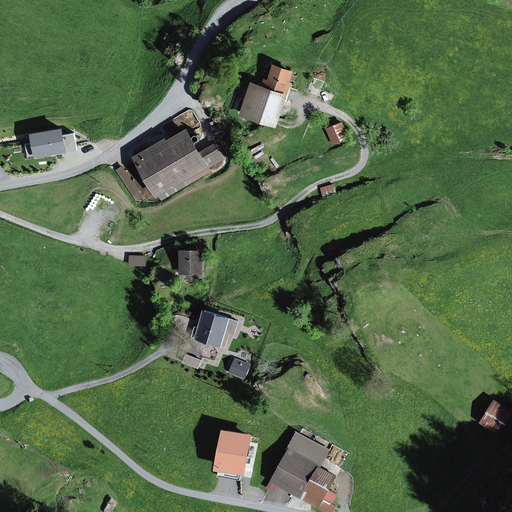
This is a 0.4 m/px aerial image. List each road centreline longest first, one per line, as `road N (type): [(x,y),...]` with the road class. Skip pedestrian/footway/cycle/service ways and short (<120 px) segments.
road 1 (track): [(0,214),(128,253),(256,228),(306,192),(355,173),(364,158),(364,138),(348,117),(303,106)]
road 2 (unclassified): [(244,0),(204,39),(165,107),(128,140),(95,162),(0,186)]
road 3 (residential): [(276,511),(176,493),(26,384)]
